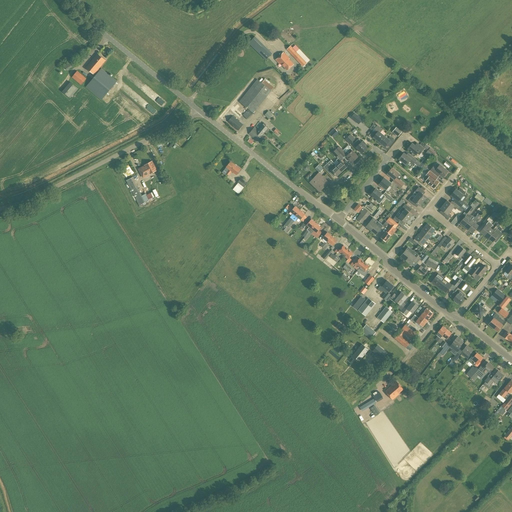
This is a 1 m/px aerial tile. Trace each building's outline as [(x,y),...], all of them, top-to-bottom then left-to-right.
[(266,60),(272,53),(255,36),(248,43),(266,60)] [(303,66),(307,63),(296,52),(292,47),(291,46),(288,48),(286,50),(303,66)] [(281,66),(282,65),(288,59),(289,58),(284,52),(275,60),(281,66)] [(94,74),(105,60),(97,54),(86,68),(94,74)] [(67,70),(77,63),(74,58),(63,65),(67,70)] [(288,59),(282,65),(287,71),(293,64),(288,59)] [(101,100),(117,81),(101,68),(86,87),(101,100)] [(81,85),(86,79),(77,71),(72,77),(81,85)] [(275,86),(265,78),(261,82),(257,79),(239,102),(248,109),(243,115),(248,120),(253,114),(253,113),(271,91),(271,90),(275,86)] [(68,82),(61,92),(70,99),(78,88),(68,82)] [(390,92),(385,88),(383,90),(377,96),(381,100),(388,94),(390,92)] [(269,119),(273,115),(268,111),(264,115),(269,119)] [(355,113),(350,118),(359,124),(363,119),(355,113)] [(238,131),(243,125),(233,115),(227,122),(238,131)] [(266,125),(264,123),(259,129),(258,128),(257,130),(254,127),(249,134),(257,141),(259,138),(260,139),(263,135),(262,135),(267,128),(265,126),(266,125)] [(369,128),(374,132),(373,133),(375,135),(373,137),(379,142),(384,136),(380,133),(382,130),(378,127),(374,124),(369,128)] [(398,136),(402,131),(396,127),(392,132),(398,136)] [(329,133),(333,138),(338,133),(334,128),(329,133)] [(174,139),(185,134),(183,130),(172,135),(174,139)] [(355,139),(351,134),(348,136),(346,134),(343,137),(345,139),(350,144),(355,139)] [(384,136),(379,142),(384,146),(386,144),(389,147),(394,140),(390,136),(388,139),(384,136)] [(361,142),(358,139),(353,144),(361,153),(367,148),(362,142),(361,142)] [(416,146),(412,143),(408,149),(416,155),(417,153),(419,154),(424,149),(418,144),(416,146)] [(334,147),(343,157),(345,155),(351,162),(358,156),(353,151),(352,151),(350,148),(348,146),(343,150),(339,146),(337,144),(334,147)] [(343,158),(343,157),(334,147),(336,149),(332,153),(336,158),(337,157),(338,158),(336,160),(338,163),(336,166),(341,171),(346,167),(341,161),(344,159),(343,158)] [(421,168),(423,165),(421,163),(408,153),(406,155),(404,153),(399,159),(406,165),(408,162),(412,165),(414,163),(418,166),(421,168)] [(149,174),(156,170),(152,161),(144,165),(145,166),(139,169),(141,173),(143,178),(146,176),(149,174)] [(236,175),(240,169),(230,161),(226,167),(229,169),(226,173),(229,175),(232,172),(236,175)] [(319,172),(323,168),(318,164),(315,168),(319,172)] [(341,171),(336,166),(334,168),(331,165),(328,167),(327,165),(324,168),(328,172),(330,169),(336,176),(341,171)] [(430,171),(438,177),(439,175),(443,177),(448,171),(440,165),(438,167),(434,165),(430,171)] [(392,181),(397,185),(401,188),(404,183),(396,177),(399,174),(392,168),(387,174),(394,179),(392,181)] [(438,177),(430,171),(425,176),(428,178),(425,181),(434,188),(439,182),(436,180),(438,177)] [(320,180),(323,177),(318,173),(313,179),(309,176),(311,175),(310,173),(306,177),(310,182),(319,191),(325,185),(320,180)] [(133,177),(126,181),(131,189),(137,186),(138,186),(133,177)] [(238,194),(247,183),(241,178),(237,182),(238,183),(233,190),(238,194)] [(397,185),(392,181),(391,183),(384,178),(379,184),(386,189),(389,186),(394,190),(397,185)] [(137,186),(131,189),(139,205),(145,202),(149,200),(147,195),(146,193),(145,194),(142,196),(137,186)] [(416,196),(423,202),(427,197),(423,195),(425,192),(423,191),(425,189),(422,186),(421,188),(419,187),(415,191),(418,194),(416,196)] [(458,191),(456,189),(451,195),(455,199),(453,202),(460,207),(465,211),(469,207),(464,203),(464,202),(468,194),(460,188),(458,191)] [(377,200),(382,194),(375,189),(371,195),(377,200)] [(391,201),(393,198),(385,192),(383,195),(391,201)] [(414,205),(416,203),(420,206),(423,202),(416,196),(414,198),(411,196),(408,200),(414,205)] [(460,207),(453,202),(452,201),(450,203),(447,200),(444,204),(451,210),(453,208),(455,210),(456,208),(458,209),(460,207)] [(358,213),(362,207),(358,204),(354,209),(358,213)] [(372,214),(377,208),(374,206),(372,209),(366,204),(363,208),(364,209),(361,213),(361,214),(357,219),(362,223),(370,213),(372,214)] [(399,211),(409,219),(412,215),(409,212),(411,209),(405,204),(399,211)] [(448,213),(451,210),(444,204),(440,209),(445,212),(443,215),(448,219),(451,215),(448,213)] [(464,226),(470,219),(468,217),(469,215),(474,209),(470,205),(469,207),(465,211),(465,212),(467,214),(460,222),(464,226)] [(287,226),(300,210),(295,206),(290,211),(293,213),(290,216),(291,217),(284,225),(286,227),(287,226)] [(377,208),(372,214),(371,215),(376,218),(381,211),(380,211),(382,209),(379,207),(378,209),(377,208)] [(300,210),(287,226),(289,227),(292,224),(295,220),(296,220),(298,218),(300,220),(305,214),(300,210)] [(406,223),(409,219),(399,211),(394,218),(400,223),(402,220),(406,223)] [(468,229),(479,216),(477,215),(472,220),(470,219),(464,226),(468,229)] [(479,216),(468,229),(472,233),(478,225),(476,223),(479,220),(480,220),(481,219),(479,216)] [(371,230),(378,222),(373,218),(366,226),(371,230)] [(301,241),(316,223),(311,219),(306,225),(309,227),(307,230),(304,233),(302,235),(304,237),(301,241)] [(392,219),(389,223),(391,225),(381,238),(386,242),(391,235),(390,235),(391,234),(390,233),(392,230),(393,231),(398,224),(392,219)] [(378,222),(371,230),(376,234),(382,226),(381,224),(381,223),(381,222),(380,221),(378,221),(378,222)] [(486,224),(480,232),(481,232),(484,235),(490,228),(488,226),(490,222),(489,221),(486,224)] [(316,223),(301,241),(303,243),(311,233),(314,231),(316,233),(321,227),(316,223)] [(423,229),(431,235),(433,233),(438,237),(440,239),(442,236),(435,231),(435,230),(428,223),(423,229)] [(490,228),(484,235),(488,239),(494,231),(496,229),(497,227),(496,226),(492,230),(490,228)] [(429,237),(431,235),(423,229),(418,234),(426,241),(428,239),(430,241),(431,239),(429,237)] [(494,231),(488,239),(490,240),(493,242),(495,239),(498,241),(499,239),(503,234),(496,229),(494,231)] [(327,242),(332,236),(327,232),(322,238),(327,242)] [(426,241),(418,234),(415,238),(418,241),(417,243),(418,244),(422,247),(423,245),(425,243),(427,245),(428,243),(426,241)] [(332,236),(327,242),(332,246),(337,240),(332,236)] [(454,242),(448,237),(445,241),(442,239),(437,246),(431,254),(433,256),(440,248),(443,245),(448,249),(454,242)] [(343,255),(348,249),(343,245),(339,250),(337,248),(334,251),(337,253),(338,251),(343,255)] [(460,261),(462,259),(461,257),(466,251),(460,246),(455,253),(459,257),(457,259),(460,261)] [(348,249),(343,255),(348,259),(346,261),(349,263),(351,260),(349,258),(353,253),(348,249)] [(411,253),(406,249),(400,256),(406,260),(411,253)] [(325,260),(332,252),(329,250),(323,258),(325,260)] [(411,253),(406,260),(411,264),(414,261),(416,262),(420,257),(416,254),(416,253),(413,251),(411,253)] [(337,262),(340,258),(335,254),(334,255),(332,253),(330,257),(337,262)] [(424,262),(428,256),(425,253),(420,259),(424,262)] [(443,260),(447,263),(453,256),(449,253),(443,260)] [(434,271),(438,263),(436,261),(437,259),(430,255),(425,264),(431,267),(431,269),(434,271)] [(460,261),(453,270),(456,273),(461,267),(460,266),(463,263),(466,265),(463,268),(468,272),(470,268),(469,268),(476,259),(470,255),(465,261),(462,259),(460,261)] [(359,268),(364,262),(359,258),(355,263),(353,261),(351,264),(353,266),(354,264),(359,268)] [(357,271),(364,276),(369,271),(367,269),(369,266),(364,262),(359,268),(357,271)] [(469,273),(474,277),(477,273),(481,276),(487,268),(486,266),(485,266),(481,263),(479,266),(476,264),(469,273)] [(426,270),(428,267),(424,264),(422,267),(421,266),(419,268),(418,267),(415,270),(420,274),(421,273),(424,275),(427,271),(426,270)] [(353,276),(354,275),(352,273),(354,271),(353,270),(348,265),(345,269),(353,276)] [(436,287),(443,277),(438,273),(431,282),(436,287)] [(369,285),(374,278),(370,275),(365,282),(369,285)] [(443,277),(436,287),(437,286),(445,293),(452,285),(443,278),(444,278),(443,277)] [(452,284),(453,284),(457,287),(462,281),(457,277),(455,280),(452,284)] [(466,283),(462,280),(457,286),(458,287),(463,291),(468,284),(466,283)] [(387,281),(382,286),(389,292),(393,286),(387,281)] [(500,302),(505,295),(497,288),(492,295),(500,302)] [(464,294),(459,291),(457,294),(454,292),(450,296),(453,298),(453,299),(454,300),(454,301),(457,304),(458,304),(459,303),(460,304),(464,299),(462,297),(464,294)] [(362,293),(355,303),(359,306),(366,296),(362,293)] [(402,302),(406,297),(401,293),(398,297),(394,294),(392,297),(400,304),(397,307),(401,310),(405,304),(402,302)] [(506,296),(499,305),(504,309),(511,299),(506,296)] [(368,298),(358,310),(366,316),(376,304),(368,298)] [(412,313),(418,306),(417,305),(417,304),(415,302),(415,303),(412,301),(410,305),(407,303),(400,311),(406,315),(409,310),(412,313)] [(490,309),(484,304),(482,307),(479,304),(473,312),(475,314),(475,315),(477,317),(478,316),(480,318),(485,312),(486,313),(490,309)] [(386,320),(392,312),(386,307),(377,317),(384,322),(386,320)] [(421,315),(428,320),(433,314),(426,308),(421,315)] [(504,320),(499,316),(499,315),(496,313),(492,317),(494,318),(488,324),(497,331),(502,325),(502,324),(505,321),(506,322),(507,320),(506,318),(504,320)] [(428,320),(421,315),(418,318),(415,315),(411,319),(415,323),(416,322),(417,323),(418,322),(423,326),(428,320)] [(371,339),(376,332),(366,324),(361,331),(371,339)] [(400,330),(404,333),(416,343),(418,339),(415,336),(417,334),(405,325),(400,330)] [(442,335),(447,329),(443,326),(438,332),(439,333),(437,335),(438,336),(435,339),(440,343),(443,340),(440,338),(442,335)] [(442,335),(447,339),(451,333),(447,329),(442,335)] [(402,335),(404,333),(400,330),(394,338),(410,350),(413,347),(409,344),(410,341),(408,339),(409,338),(405,335),(404,336),(402,335)] [(510,342),(511,339),(511,335),(507,331),(503,336),(507,339),(510,342)] [(461,339),(460,340),(457,337),(453,342),(450,346),(457,351),(460,348),(459,347),(463,342),(462,342),(463,341),(463,340),(461,339)] [(369,349),(362,344),(352,355),(359,361),(369,349)] [(443,355),(449,347),(446,344),(439,353),(443,355)] [(389,355),(377,345),(372,351),(384,361),(389,355)] [(467,359),(470,356),(470,355),(469,354),(473,350),(467,345),(463,350),(464,351),(461,354),(467,359)] [(478,363),(482,358),(476,353),(473,358),(472,359),(471,358),(469,361),(474,365),(475,364),(477,366),(479,364),(478,363)] [(490,372),(494,367),(488,362),(484,367),(485,368),(482,371),(485,373),(488,370),(490,372)] [(471,378),(478,369),(476,367),(475,368),(471,365),(468,369),(471,371),(468,375),(471,378)] [(478,369),(471,378),(474,380),(478,375),(481,378),(485,374),(478,369)] [(494,376),(491,379),(488,376),(484,381),(485,382),(483,385),(488,388),(495,379),(496,380),(497,379),(499,381),(500,380),(504,375),(498,370),(494,375),(494,376)] [(424,385),(419,380),(415,384),(419,389),(424,385)] [(499,394),(506,399),(511,391),(511,381),(511,380),(499,394)] [(403,389),(397,382),(392,386),(391,385),(385,391),(392,400),(399,394),(398,393),(403,389)] [(506,409),(511,402),(511,395),(502,406),(501,405),(497,410),(502,414),(506,409)] [(374,399),(360,407),(362,412),(376,403),(374,399)] [(489,402),(485,407),(494,413),(497,408),(489,402)] [(370,407),(374,416),(380,413),(375,404),(370,407)]
